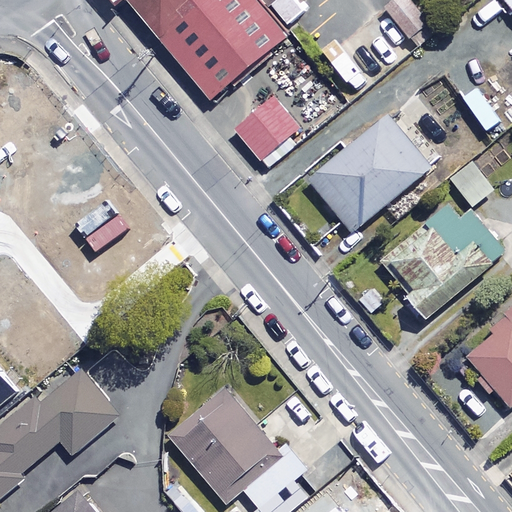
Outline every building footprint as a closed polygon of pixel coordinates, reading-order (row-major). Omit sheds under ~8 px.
[(117,0),(211,116),(289,53),(246,0),(117,0)] [(262,0),(289,32),(311,14),(299,0),(262,0)] [(434,33),(407,0),(403,0),(389,11),(417,47),(434,33)] [(0,196),(57,152),(15,98),(0,109),(0,196)] [(307,131),(282,102),(242,136),(266,165),(307,131)] [(429,161),(386,110),(307,176),(352,229),(421,172),(433,187),(452,171),(438,154),(429,161)] [(492,187),(472,160),(451,176),(471,203),(492,187)] [(98,262),(126,241),(92,195),(70,211),(66,205),(34,230),(28,221),(4,239),(42,289),(91,252),(98,262)] [(472,236),(493,261),(507,250),(470,206),(464,211),(453,197),(430,216),(457,249),(472,236)] [(457,249),(430,216),(379,258),(426,316),(493,261),(472,236),(457,249)] [(129,316),(114,297),(70,333),(84,352),(129,316)] [(491,394),(497,389),(510,404),(511,401),(511,305),(462,349),(470,358),(459,367),(475,386),(480,381),(491,394)] [(0,511),(0,497),(27,476),(23,471),(60,440),(72,455),(123,413),(82,362),(0,429),(0,511)] [(0,372),(0,406),(17,392),(0,372)] [(279,449),(226,387),(170,434),(226,500),(243,486),(262,508),(308,470),(285,444),(279,449)] [(99,511),(77,485),(46,511),(99,511)]
